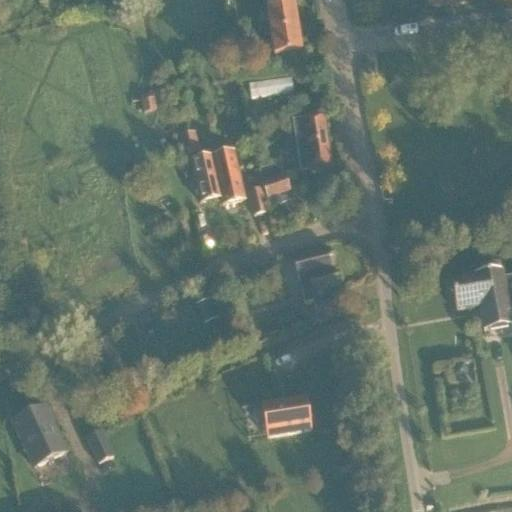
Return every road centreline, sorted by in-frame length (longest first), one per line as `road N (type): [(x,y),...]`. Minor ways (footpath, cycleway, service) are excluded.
road 1 (residential): [(0,382),(205,274),(368,225)]
road 2 (unclassified): [(414,511),(368,225)]
road 3 (residential): [(368,225),(339,52)]
road 4 (residential): [(339,52),(511,30)]
